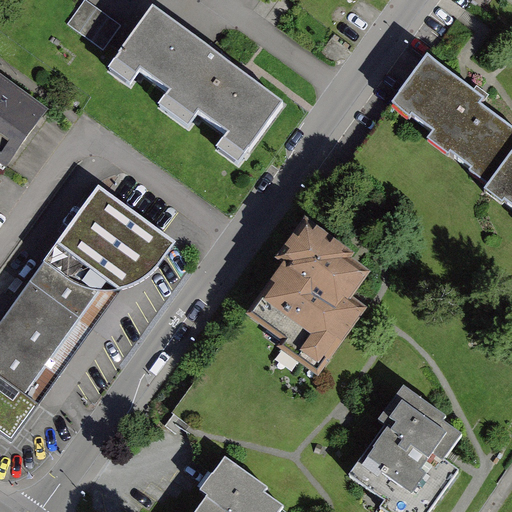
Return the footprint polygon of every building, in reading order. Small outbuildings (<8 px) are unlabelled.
[(86,2),(68,26),(104,52),(122,29),(86,2)] [(249,150),(284,103),(154,7),(119,54),(120,54),(109,69),(131,85),(141,70),(170,92),(159,106),(188,127),(199,113),(228,134),(217,148),(238,164),(249,149),(249,150)] [(451,153),(472,168),(469,171),(489,185),(511,153),(511,126),(481,105),(485,99),(428,58),(393,107),(410,119),(411,117),(433,133),(428,141),(449,156),(451,153)] [(0,171),(7,176),(50,119),(0,81),(0,171)] [(504,203),(511,208),(511,153),(489,185),(485,191),(503,205),(504,203)] [(0,454),(5,458),(113,296),(145,283),(173,243),(101,187),(0,324),(0,454)] [(362,282),(291,236),(244,308),(291,339),(277,360),(317,385),(362,317),(346,306),(362,282)] [(460,442),(395,397),(372,429),(380,435),(342,490),(374,511),(430,511),(453,481),(442,468),(460,442)] [(286,511),(292,504),(225,463),(199,489),(208,501),(199,511),(286,511)]
